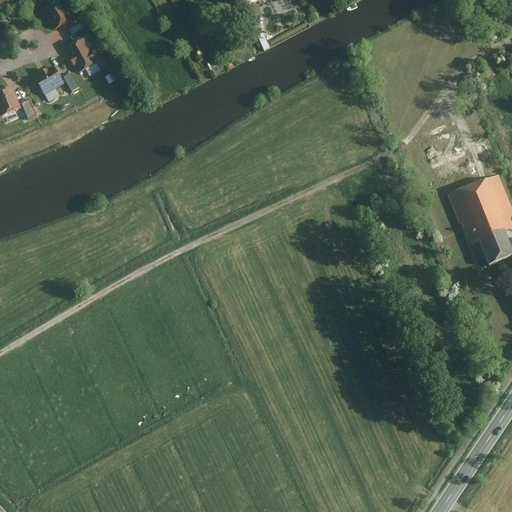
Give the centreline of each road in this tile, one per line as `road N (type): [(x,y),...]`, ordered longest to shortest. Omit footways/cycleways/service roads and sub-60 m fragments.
road 1 (track): [(0,354),(167,256),(408,140)]
road 2 (primary): [(439,511),(511,407)]
